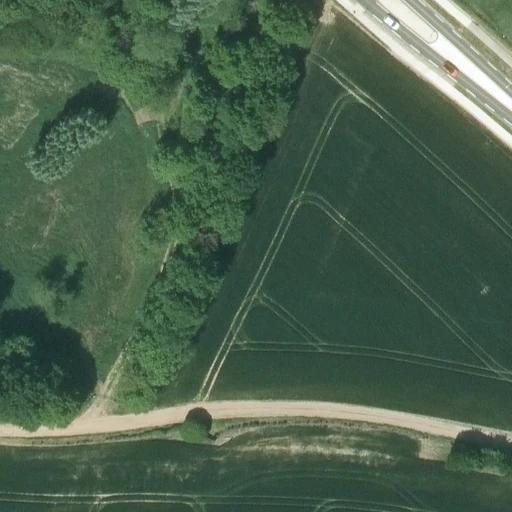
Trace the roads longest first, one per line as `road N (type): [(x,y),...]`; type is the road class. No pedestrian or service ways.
road 1 (track): [(0,430),(217,411),(338,411),(511,447)]
road 2 (primary): [(362,0),(511,119)]
road 3 (primary): [(511,93),(410,0)]
